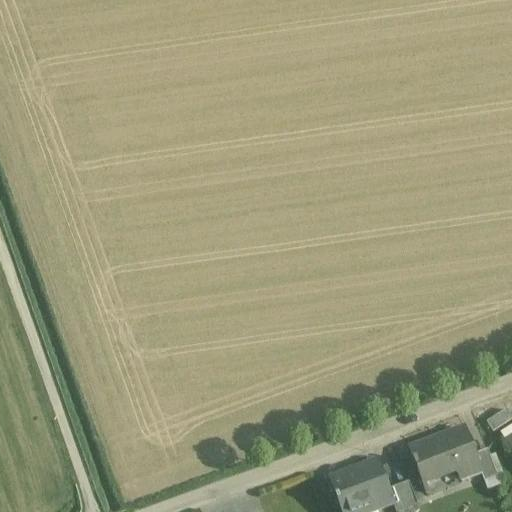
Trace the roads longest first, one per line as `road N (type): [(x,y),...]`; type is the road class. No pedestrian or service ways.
road 1 (residential): [(511,382),(153,511)]
road 2 (residential): [(0,252),(91,511)]
